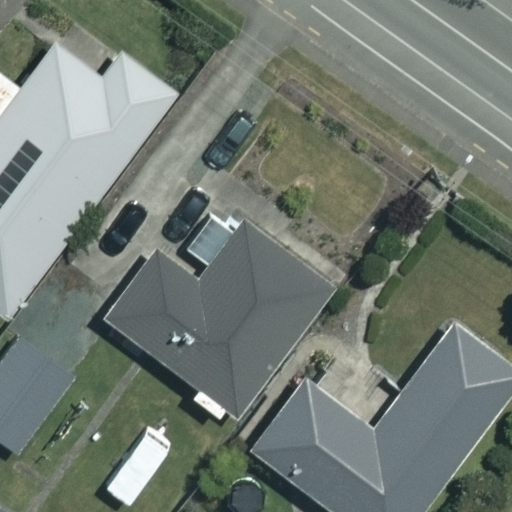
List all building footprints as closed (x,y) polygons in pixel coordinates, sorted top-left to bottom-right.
[(94,74),(51,39),(0,102),(0,299),(167,91),(114,49),(94,74)] [(316,280),(208,199),(179,237),(205,256),(189,277),(150,248),(99,316),(221,407),(316,280)] [(412,511),(511,386),(511,365),(450,317),(365,425),(295,370),(240,440),(331,511),(412,511)] [(69,375),(9,330),(0,342),(0,440),(14,450),(69,375)] [(279,511),(282,509),(235,465),(209,493),(228,511),(279,511)]
